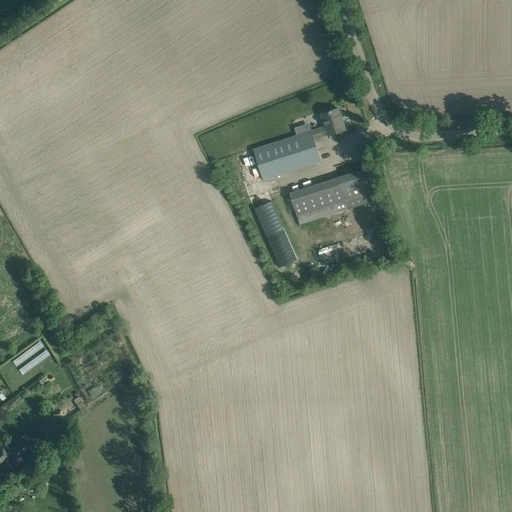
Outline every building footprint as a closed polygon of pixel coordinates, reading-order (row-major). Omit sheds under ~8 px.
[(321,114),(325,126),(327,135),(329,135),(345,130),(338,108),(321,114)] [(325,126),(255,149),(265,179),(321,162),(314,139),(327,135),(325,126)] [(354,172),(290,193),(297,216),(344,200),(347,209),(374,201),(364,169),(354,172)] [(306,177),(322,174),(321,170),(290,176),(292,187),(307,184),(306,177)] [(281,268),(298,261),(274,200),(257,207),(281,268)] [(43,386),(49,381),(44,376),(38,381),(43,386)] [(88,391),(92,398),(101,392),(96,385),(88,391)] [(11,461),(16,467),(34,451),(32,449),(61,422),(85,407),(78,396),(53,414),(23,441),(26,443),(12,456),(14,458),(11,461)] [(51,442),(55,449),(66,442),(62,436),(51,442)]
